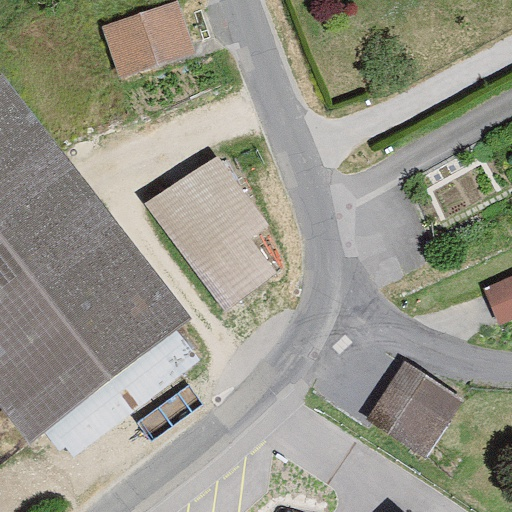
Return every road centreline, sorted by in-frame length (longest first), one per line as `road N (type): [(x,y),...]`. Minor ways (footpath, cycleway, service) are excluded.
road 1 (residential): [(335,307),(307,356),(129,511)]
road 2 (residential): [(240,0),(322,204)]
road 3 (residential): [(322,204),(511,103)]
road 4 (residential): [(511,370),(475,368),(335,307)]
